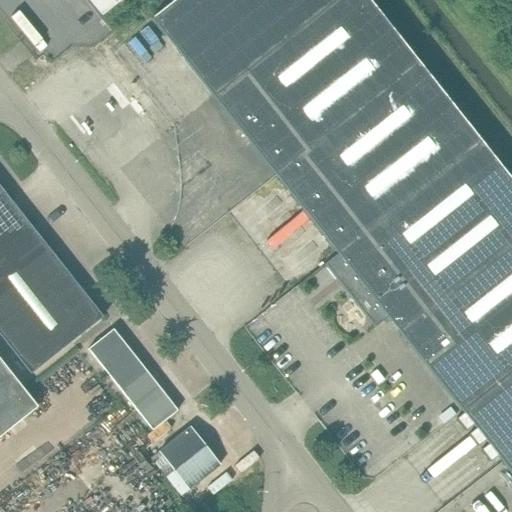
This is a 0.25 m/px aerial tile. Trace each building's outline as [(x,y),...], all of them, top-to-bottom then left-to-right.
[(87,0),(101,18),(123,0),(87,0)] [(511,182),(367,0),(175,0),(151,19),(338,255),(325,265),(375,327),(388,318),(511,475),(511,182)] [(0,281),(46,246),(0,187),(0,281)] [(0,336),(30,375),(103,317),(46,246),(0,281),(0,336)] [(152,431),(177,411),(113,330),(97,342),(88,349),(120,390),(152,431)] [(0,437),(38,407),(0,359),(0,437)] [(188,490),(220,465),(190,427),(150,458),(165,477),(173,471),(188,490)] [(49,441),(29,455),(36,464),(56,450),(49,441)] [(494,489),(511,506),(511,504),(511,491),(501,482),(494,489)]
